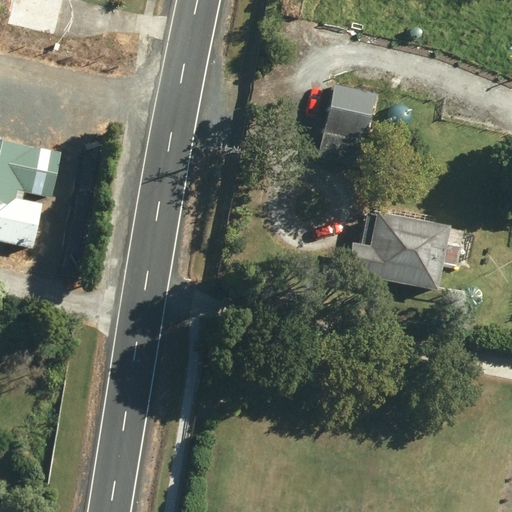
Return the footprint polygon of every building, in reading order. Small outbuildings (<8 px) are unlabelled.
[(16,0),(14,13),(65,22),(68,0),(16,0)] [(397,48),(328,25),(322,40),(391,64),(397,48)] [(320,139),(317,152),(354,160),(356,146),(362,120),(368,88),(332,81),(320,139)] [(0,244),(35,252),(45,207),(24,203),(26,194),(53,200),(63,157),(0,143),(0,244)] [(332,278),(425,295),(430,268),(444,270),(451,233),(357,216),(351,249),(338,247),(332,278)] [(474,484),(466,511),(487,511),(494,490),(474,484)] [(511,493),(501,491),(498,504),(511,507),(511,493)]
